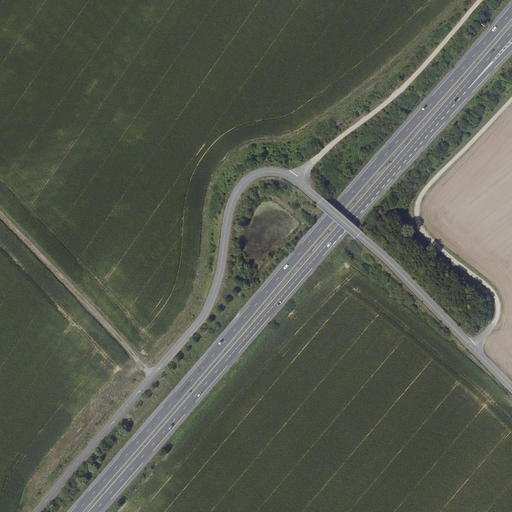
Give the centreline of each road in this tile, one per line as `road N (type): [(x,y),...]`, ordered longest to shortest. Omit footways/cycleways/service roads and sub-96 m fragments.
road 1 (unclassified): [(511,387),(295,180),(256,174),(234,197),(217,285),(197,326),(37,511)]
road 2 (trunk): [(511,13),(78,511)]
road 3 (trunk): [(94,511),(466,86)]
road 4 (track): [(474,348),(496,324),(497,298),(429,239),(418,208),(427,188),(511,101)]
road 5 (track): [(295,180),(411,79),(479,0)]
road 6 (track): [(153,377),(0,215)]
